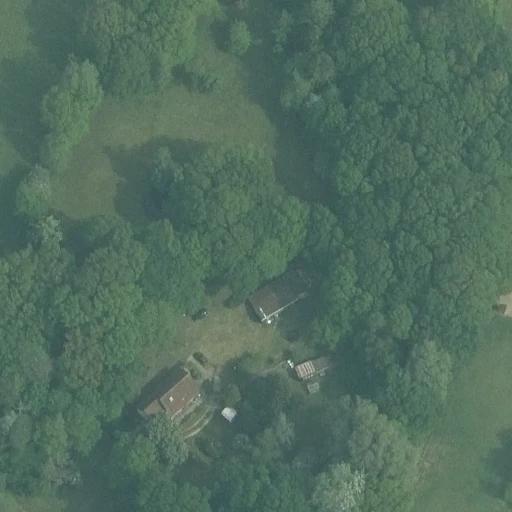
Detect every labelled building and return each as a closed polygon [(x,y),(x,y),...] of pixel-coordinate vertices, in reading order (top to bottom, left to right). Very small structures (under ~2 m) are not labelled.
[(448,0),(443,12),(459,19),(467,0),(466,0),(448,0)] [(467,0),(461,16),(476,22),(485,0),(467,0)] [(511,59),(472,42),(466,55),(487,65),(509,75),(511,76),(511,59)] [(301,231),(320,223),(313,206),(294,214),(301,231)] [(283,280),(273,286),(272,285),(247,300),(262,325),(297,304),(295,301),(306,295),(292,272),(291,273),(290,272),(281,277),(283,280)] [(294,371),(298,383),(334,370),(329,358),(294,371)] [(164,416),(169,421),(198,394),(180,374),(139,412),(152,426),(164,416)]
